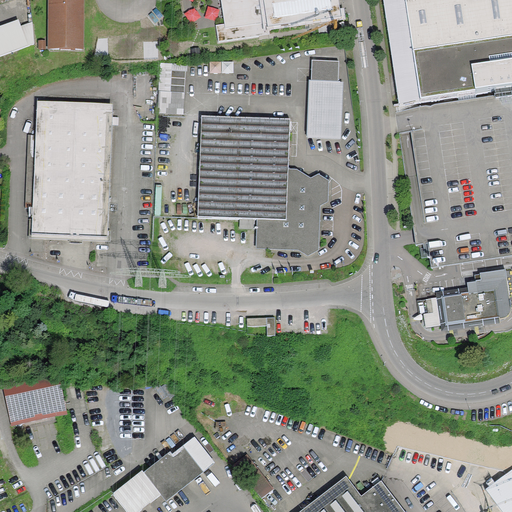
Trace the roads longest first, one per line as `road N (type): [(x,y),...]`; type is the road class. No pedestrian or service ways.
road 1 (residential): [(382,291),(236,300),(120,293),(0,265)]
road 2 (residential): [(382,291),(376,124),(361,0)]
road 3 (residential): [(511,382),(467,394),(421,380),(390,341),(382,291)]
